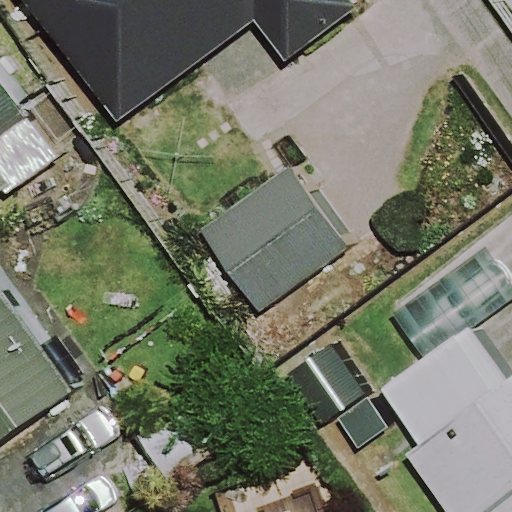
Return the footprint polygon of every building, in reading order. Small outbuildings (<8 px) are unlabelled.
[(385,9),(378,0),(51,0),(143,119),(275,18),(311,66),(385,9)] [(0,83),(18,71),(0,45),(0,458),(88,397),(0,272),(0,210),(24,193),(0,159),(0,83)] [(299,161),(210,225),(276,316),(365,252),(299,161)] [(511,511),(511,377),(486,341),(395,405),(471,511),(511,511)] [(341,511),(335,492),(272,511),(341,511)]
